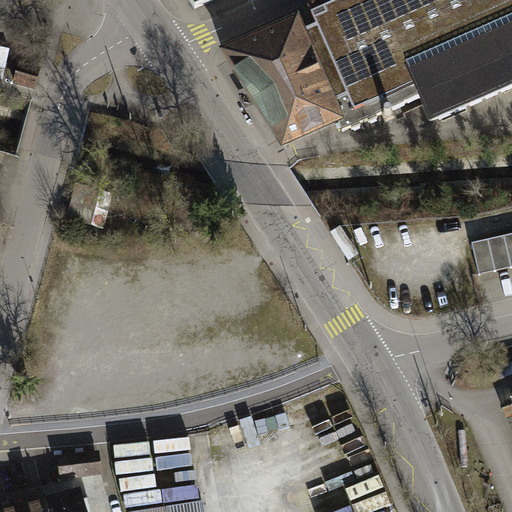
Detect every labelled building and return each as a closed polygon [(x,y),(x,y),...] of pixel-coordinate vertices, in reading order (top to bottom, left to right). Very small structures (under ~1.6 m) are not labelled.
[(186,0),(195,13),(223,0),(186,0)] [(511,0),(358,0),(317,18),(323,30),(311,35),(305,21),(226,58),(252,100),(256,105),(259,110),(284,150),(341,126),(344,133),(384,116),(384,114),(389,112),(392,113),(423,100),(429,113),(433,124),(511,89),(511,0)] [(43,72),(22,67),(18,85),(39,90),(43,72)] [(250,116),(259,110),(256,105),(252,100),(243,106),(250,116)] [(81,187),(72,220),(93,226),(102,192),(81,187)] [(511,234),(472,244),(480,275),(511,267),(511,234)] [(511,365),(502,368),(505,382),(511,379),(511,365)] [(100,455),(60,461),(63,478),(102,473),(100,455)] [(380,479),(368,487),(380,507),(393,499),(380,479)] [(50,511),(48,504),(43,486),(8,496),(12,511),(50,511)] [(50,511),(86,511),(82,495),(48,504),(50,511)]
